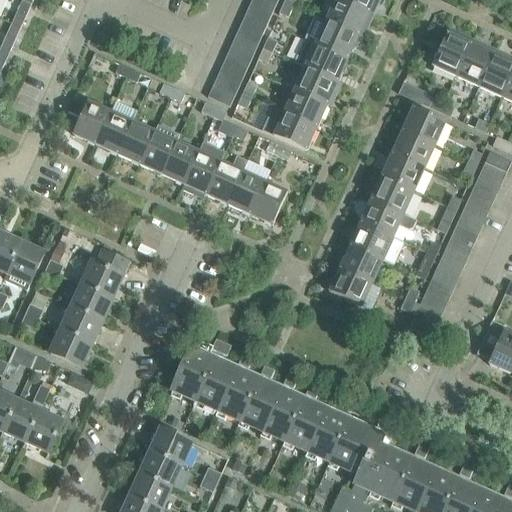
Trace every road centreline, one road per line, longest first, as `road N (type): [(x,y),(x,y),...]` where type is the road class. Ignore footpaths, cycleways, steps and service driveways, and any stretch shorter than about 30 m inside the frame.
road 1 (residential): [(511,429),(436,395),(436,359),(511,191)]
road 2 (residential): [(64,511),(110,414),(121,360),(174,250)]
road 3 (residential): [(0,164),(9,168),(88,0)]
